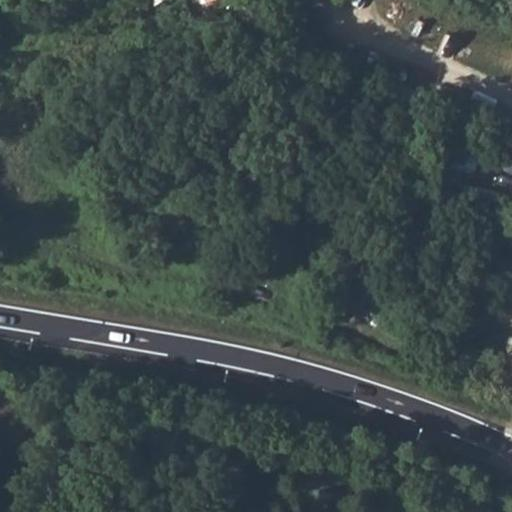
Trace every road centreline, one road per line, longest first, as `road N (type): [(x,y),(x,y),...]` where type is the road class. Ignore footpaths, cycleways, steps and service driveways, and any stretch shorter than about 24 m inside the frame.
road 1 (motorway): [(0,314),(258,359),(396,399),(511,447)]
road 2 (track): [(333,0),(355,26),(511,96)]
